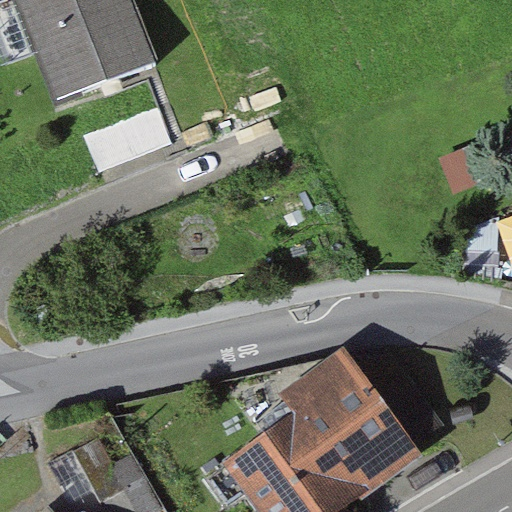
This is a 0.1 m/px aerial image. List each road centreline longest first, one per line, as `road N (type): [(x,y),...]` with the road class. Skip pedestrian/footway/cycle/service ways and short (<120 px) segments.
road 1 (residential): [(511,341),(435,321),(372,320),(0,396)]
road 2 (unclassified): [(0,267),(60,219),(212,157)]
